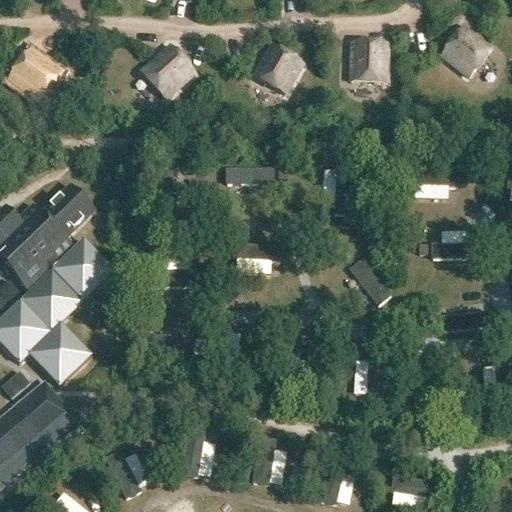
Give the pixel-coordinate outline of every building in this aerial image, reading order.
[(463,32),(441,60),(469,82),(491,54),(463,32)] [(352,47),(351,87),(386,88),(388,48),(352,47)] [(254,81),(285,99),(303,68),(272,50),(254,81)] [(141,77),(165,104),(195,77),(171,51),(141,77)] [(9,83),(41,106),(62,78),(30,54),(9,83)] [(186,162),(147,167),(149,190),(187,192),(186,162)] [(276,177),(228,178),(227,200),(275,199),(276,177)] [(341,183),(318,180),(318,213),(342,213),(341,183)] [(451,185),(415,187),(416,204),(452,203),(451,185)] [(5,210),(0,215),(0,267),(30,299),(0,328),(0,346),(20,367),(30,356),(32,358),(31,360),(60,390),(89,361),(58,329),(110,278),(83,250),(77,256),(66,244),(93,218),(95,216),(70,190),(63,196),(41,218),(33,210),(18,224),(5,210)] [(473,230),(440,230),(440,249),(473,248),(473,230)] [(166,244),(166,278),(197,280),(190,246),(166,244)] [(278,247),(235,244),(237,272),(279,275),(278,247)] [(365,269),(346,282),(371,315),(394,306),(365,269)] [(485,300),(449,301),(449,319),(486,318),(485,300)] [(196,338),(166,336),(160,371),(189,373),(196,338)] [(240,346),(215,344),(206,380),(238,382),(240,346)] [(305,351),(273,347),(271,383),(297,383),(305,351)] [(351,355),(323,355),(322,384),(353,384),(351,355)] [(496,367),(482,367),(483,401),(497,401),(496,367)] [(20,377),(2,392),(12,404),(30,389),(20,377)] [(43,389),(0,424),(0,494),(77,430),(43,389)] [(207,431),(187,430),(181,482),(198,484),(214,486),(220,438),(207,437),(207,431)] [(281,489),(290,451),(274,452),(275,441),(253,440),(246,493),(267,493),(269,488),(281,489)] [(116,455),(100,462),(126,502),(153,487),(136,455),(123,460),(116,455)] [(360,475),(345,471),(345,462),(324,463),(316,508),(338,508),(353,509),(360,475)] [(442,485),(395,480),(394,510),(414,511),(427,511),(427,502),(441,504),(442,485)] [(48,499),(38,511),(86,511),(65,494),(55,504),(48,499)]
